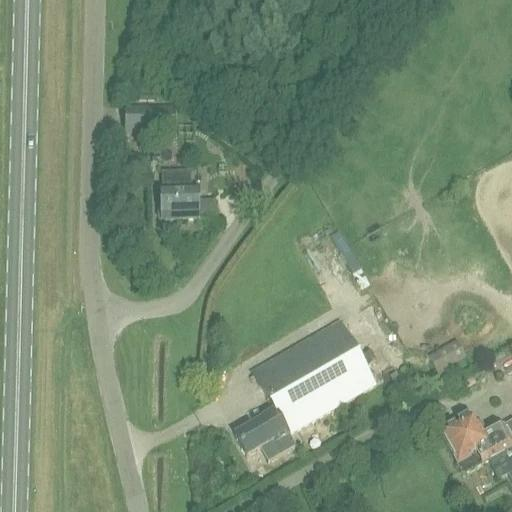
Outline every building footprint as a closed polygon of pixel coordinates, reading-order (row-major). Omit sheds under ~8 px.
[(142,111),(142,135),(157,135),(157,117),(173,117),(173,111),(142,111)] [(244,171),(263,179),(267,170),(248,161),(244,171)] [(213,180),(227,186),(233,171),(219,165),(213,180)] [(198,217),(215,217),(215,202),(197,202),(197,191),(190,191),(190,174),(161,175),(162,191),(160,191),(161,223),(198,222),(198,217)] [(233,438),(245,458),(275,441),(271,434),(281,428),(287,439),(376,387),(339,323),(249,374),(273,416),(264,422),(263,421),(233,438)] [(438,376),(465,359),(454,341),(427,358),(438,376)] [(474,430),(470,422),(464,421),(439,435),(462,476),(488,462),(496,479),(500,480),(510,474),(511,477),(511,443),(503,427),(496,425),(482,432),(479,427),(474,430)]
